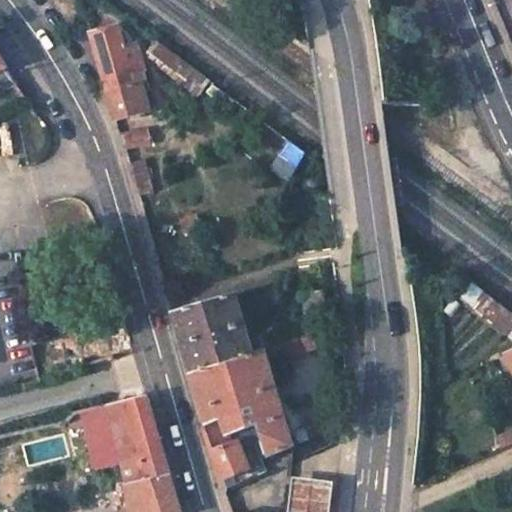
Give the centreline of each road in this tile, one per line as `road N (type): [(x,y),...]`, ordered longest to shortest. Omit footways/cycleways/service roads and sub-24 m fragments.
road 1 (tertiary): [(9,0),(73,96),(108,178),(204,511)]
road 2 (secondary): [(328,0),(359,150),(379,356),(364,511)]
road 3 (secondary): [(391,511),(399,355),(372,119),(347,0)]
road 4 (tertiary): [(462,0),(511,119)]
